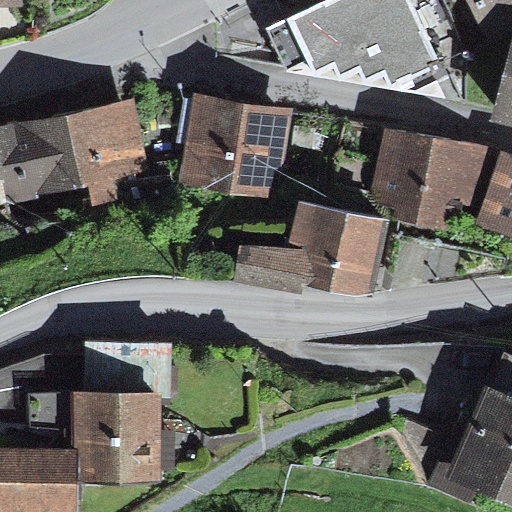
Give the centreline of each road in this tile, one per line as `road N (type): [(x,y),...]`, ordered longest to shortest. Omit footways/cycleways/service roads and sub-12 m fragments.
road 1 (residential): [(0,336),(66,311),(181,305),(268,312),(511,298)]
road 2 (residential): [(511,140),(462,120),(202,74),(175,9)]
road 3 (residential): [(0,81),(175,9)]
